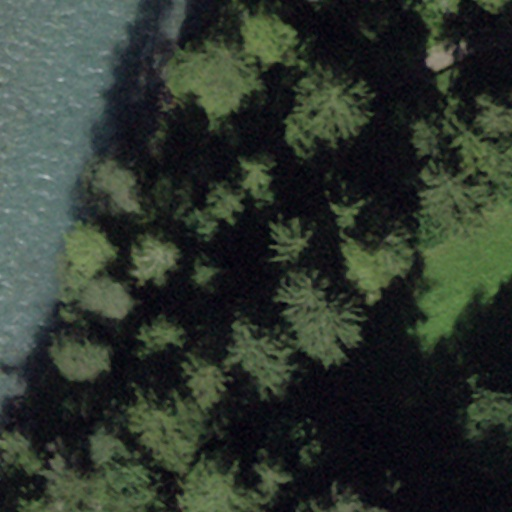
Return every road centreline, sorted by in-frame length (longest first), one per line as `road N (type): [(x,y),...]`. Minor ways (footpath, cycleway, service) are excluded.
road 1 (track): [(104,511),(109,491),(97,449),(183,268),(280,137)]
road 2 (track): [(511,31),(429,50),(280,137)]
